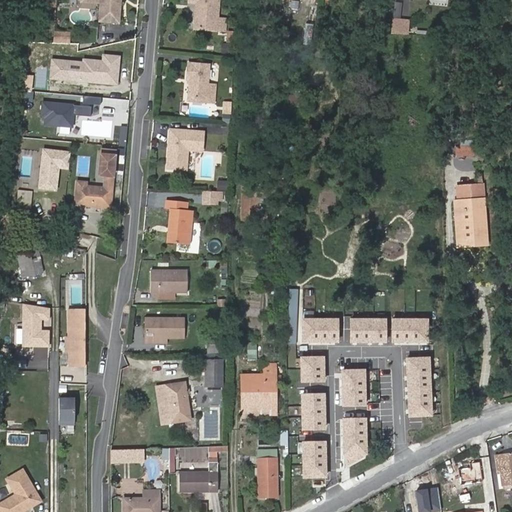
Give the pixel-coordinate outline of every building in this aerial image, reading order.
[(121,0),(100,0),(99,17),(120,19),(121,0)] [(219,0),(190,0),(190,1),(198,2),(196,27),(218,29),(219,0)] [(68,20),(56,19),(55,29),(67,30),(68,20)] [(392,19),(391,32),(407,34),(408,20),(392,19)] [(50,59),(49,79),(118,86),(121,55),(102,54),(102,60),(82,58),(81,62),(50,59)] [(190,61),(188,78),(191,79),(190,95),(207,96),(207,100),(215,101),(217,83),(208,82),(210,63),(190,61)] [(288,103),(299,104),(301,90),(290,88),(288,103)] [(92,105),(41,101),(40,118),(44,118),(44,125),(74,128),(75,115),(91,116),(92,105)] [(231,102),(222,102),(222,120),(231,120),(231,102)] [(81,120),(80,136),(112,137),(112,121),(81,120)] [(169,160),(187,161),(188,146),(203,147),(205,129),(171,127),(170,144),(173,144),(172,151),(169,151),(169,160)] [(71,151),(43,148),(38,189),(57,191),(59,169),(69,170),(71,151)] [(115,156),(100,155),(98,174),(105,175),(103,187),(87,186),(87,182),(77,181),(75,204),(110,207),(115,156)] [(259,185),(243,185),(243,220),(266,220),(267,189),(264,189),(264,182),(259,182),(259,185)] [(458,200),(456,200),(458,246),(486,244),(482,185),(458,187),(458,200)] [(218,188),(207,188),(206,202),(219,202),(219,188),(218,188)] [(31,192),(18,190),(16,214),(29,215),(31,192)] [(171,207),(169,225),(171,225),(171,230),(169,230),(168,239),(190,242),(194,209),(188,208),(188,200),(167,198),(166,207),(171,207)] [(38,250),(17,255),(22,277),(44,272),(38,250)] [(151,270),(151,292),(159,292),(170,292),(175,292),(187,292),(187,270),(151,270)] [(23,303),(22,347),(50,348),(50,331),(42,330),(43,321),(50,321),(51,309),(23,303)] [(70,366),(85,366),(85,309),(70,309),(70,352),(70,366)] [(146,318),(146,337),(168,337),(184,337),(184,318),(146,318)] [(337,342),(337,319),(302,319),(302,341),(337,342)] [(385,341),(385,319),(349,319),(349,341),(385,341)] [(428,341),(428,319),(393,319),(393,341),(428,341)] [(257,342),(246,342),(247,361),(257,361),(257,342)] [(323,381),(322,357),(300,358),(301,381),(323,381)] [(432,414),(429,357),(408,358),(410,415),(432,414)] [(206,385),(222,386),(222,361),(206,360),(206,385)] [(244,410),(275,409),(275,365),(264,365),(264,376),(243,376),(244,410)] [(364,405),(363,370),(341,371),(342,406),(364,405)] [(185,382),(157,386),(163,424),(191,419),(185,382)] [(324,429),(323,394),(301,394),(302,429),(324,429)] [(275,416),(275,409),(244,410),(244,418),(258,418),(258,416),(275,416)] [(119,415),(118,423),(134,425),(135,418),(119,415)] [(365,456),(364,418),(342,419),(343,467),(365,456)] [(325,477),(324,442),(302,442),(303,477),(325,477)] [(160,459),(169,458),(169,448),(160,448),(160,459)] [(511,453),(499,455),(501,473),(503,486),(511,484),(511,453)] [(180,472),(180,491),(218,491),(218,457),(209,457),(209,472),(180,472)] [(277,458),(258,458),(258,497),(277,497),(277,458)] [(16,494),(0,502),(0,510),(1,511),(22,511),(40,502),(23,471),(8,480),(16,494)] [(160,511),(160,489),(143,490),(143,497),(123,497),(122,511),(160,511)]
